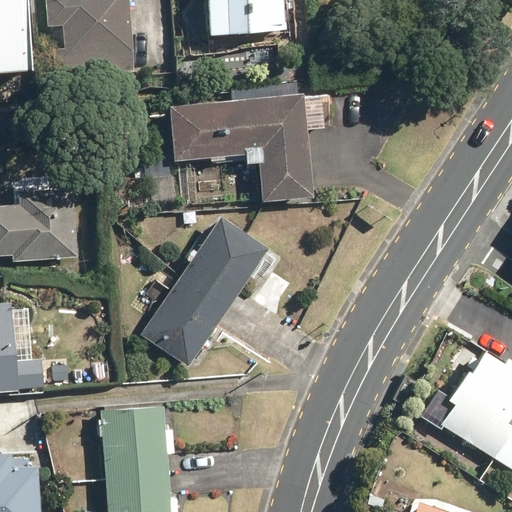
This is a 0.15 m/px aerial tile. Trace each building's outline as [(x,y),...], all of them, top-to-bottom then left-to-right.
[(27,0),(0,0),(0,76),(33,75),(27,0)] [(128,0),(45,0),(47,24),(62,23),(64,48),(53,49),(56,74),(135,67),(128,0)] [(201,0),(205,34),(284,28),(281,0),(201,0)] [(299,91),(164,104),(169,159),(253,152),(258,202),(309,197),(299,91)] [(16,189),(17,202),(0,203),(0,254),(11,254),(11,259),(75,255),(70,186),(16,189)] [(266,246),(217,213),(136,332),(185,364),(266,246)] [(8,301),(0,301),(0,388),(40,385),(37,358),(27,359),(22,306),(9,307),(8,301)] [(511,358),(487,341),(436,415),(511,467),(511,358)] [(167,511),(160,405),(98,409),(105,511),(167,511)] [(0,451),(0,511),(37,511),(34,464),(10,466),(9,451),(0,451)] [(445,511),(415,501),(410,511),(445,511)]
